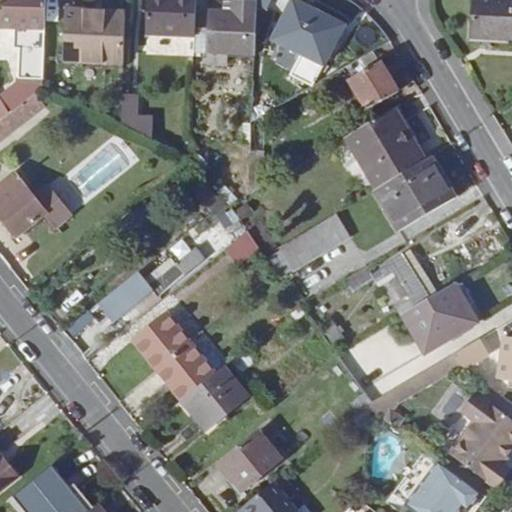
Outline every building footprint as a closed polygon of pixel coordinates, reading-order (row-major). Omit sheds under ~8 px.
[(23,50),(22,85),(7,97),(15,111),(44,87),(47,0),(0,0),(0,8),(0,28),(19,29),(18,50),(23,50)] [(148,0),(147,35),(196,38),(198,0),(148,0)] [(229,66),(230,54),(257,55),(260,1),(246,0),(232,0),(231,11),(211,10),(208,65),(229,66)] [(275,40),(325,65),(344,26),(294,0),(275,40)] [(511,0),(474,0),(474,38),(511,39),(511,0)] [(124,65),(126,12),(66,10),(64,62),(124,65)] [(367,109),(399,90),(376,50),(344,69),(367,109)] [(0,122),(8,116),(11,114),(1,97),(0,97),(0,122)] [(123,97),(122,126),(137,133),(138,98),(123,97)] [(347,139),(378,191),(428,162),(396,109),(347,139)] [(250,196),(265,187),(265,115),(254,122),(250,196)] [(0,143),(18,129),(8,116),(0,122),(0,143)] [(191,152),(191,134),(181,134),(181,151),(191,152)] [(428,162),(378,191),(377,191),(400,231),(457,198),(434,158),(428,162)] [(35,197),(16,173),(0,186),(0,212),(20,237),(47,215),(58,228),(72,216),(48,186),(35,197)] [(197,194),(217,218),(229,208),(209,184),(197,194)] [(219,192),(232,206),(241,201),(226,185),(219,192)] [(282,247),(296,270),(350,239),(337,215),(282,247)] [(239,263),(261,245),(248,227),(225,245),(239,263)] [(178,266),(173,260),(147,281),(160,298),(208,259),(199,249),(178,266)] [(403,316),(404,315),(435,296),(416,265),(409,253),(390,265),(398,278),(382,288),(392,304),(395,302),(403,316)] [(435,296),(445,291),(426,259),(416,265),(435,296)] [(355,292),(376,279),(370,268),(348,281),(355,292)] [(445,291),(435,296),(404,315),(427,353),(478,322),(468,306),(474,302),(463,284),(456,287),(455,285),(445,291)] [(133,338),(184,401),(217,375),(166,311),(133,338)] [(322,327),(336,345),(346,338),(332,320),(322,327)] [(500,379),(511,380),(511,339),(506,339),(500,379)] [(467,369),(489,356),(480,340),(451,357),(467,369)] [(217,375),(184,401),(184,402),(207,431),(249,397),(226,368),(217,375)] [(386,422),(392,415),(407,395),(398,388),(374,403),(373,412),(386,422)] [(511,418),(483,397),(469,416),(480,424),(455,456),(495,485),(508,467),(502,463),(511,449),(511,418)] [(371,423),(373,412),(374,403),(352,420),(370,432),(371,423)] [(373,412),(371,423),(387,435),(393,427),(386,422),(373,412)] [(243,492),(283,460),(261,432),(221,464),(243,492)] [(8,462),(0,451),(0,456),(6,464),(8,462)] [(0,456),(0,494),(21,477),(8,462),(6,464),(0,456)] [(408,507),(414,511),(462,511),(465,509),(469,511),(483,494),(440,462),(408,507)] [(285,474),(238,511),(298,511),(283,493),(293,485),(285,474)] [(360,501),(374,511),(377,511),(386,499),(363,481),(360,499),(360,501)] [(79,511),(64,485),(37,501),(43,511),(79,511)]
